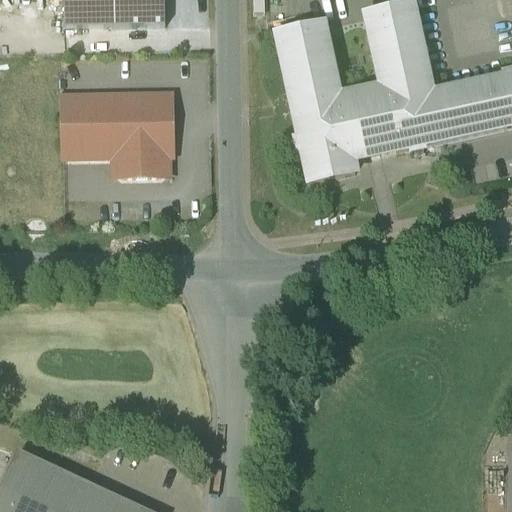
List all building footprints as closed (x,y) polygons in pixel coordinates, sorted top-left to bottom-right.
[(64,0),(65,33),(165,31),(164,0),(64,0)] [(505,86),(431,102),(412,13),(366,23),(382,95),(338,105),(323,33),(277,43),(300,146),(297,147),(297,159),(302,158),(309,189),(355,179),(350,157),(366,153),(368,161),(379,158),(377,151),(394,147),(396,157),(411,154),(411,157),(424,157),(422,151),(511,131),(511,79),(504,83),(505,86)] [(171,101),(63,103),(64,164),(114,163),(114,175),(122,183),(160,183),(168,174),(168,162),(172,162),(171,101)] [(309,305),(302,324),(331,332),(337,312),(309,305)] [(0,497),(0,511),(137,511),(18,458),(0,497)]
